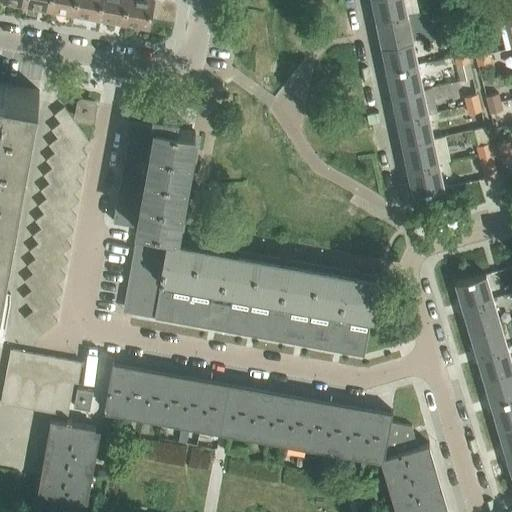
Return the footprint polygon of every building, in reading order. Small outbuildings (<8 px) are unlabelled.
[(50,0),(49,7),(74,11),(75,0),(50,0)] [(75,0),(74,11),(98,15),(101,0),(75,0)] [(101,0),(98,15),(123,20),(126,0),(101,0)] [(126,0),(123,20),(148,24),(150,15),(152,0),(126,0)] [(174,19),(178,1),(170,0),(152,0),(150,15),(174,19)] [(372,0),(377,20),(407,13),(404,0),(372,0)] [(456,11),(454,3),(442,6),(444,14),(456,11)] [(377,20),(382,45),(412,38),(422,36),(416,11),(407,13),(377,20)] [(458,16),(445,19),(448,31),(461,28),(458,16)] [(482,28),(470,31),(476,55),(488,52),(482,28)] [(415,52),(412,38),(382,45),(387,69),(418,63),(427,61),(424,50),(415,52)] [(467,53),(465,45),(452,48),(454,56),(467,53)] [(488,52),(476,55),(478,64),(490,61),(488,52)] [(469,61),(467,53),(454,56),(456,64),(469,61)] [(392,94),(423,88),(418,63),(387,69),(392,94)] [(0,306),(3,291),(39,90),(0,82),(0,306)] [(432,86),(423,88),(392,94),(398,119),(428,112),(437,110),(432,86)] [(486,96),(488,103),(501,100),(499,92),(486,96)] [(479,102),(477,94),(464,97),(466,105),(479,102)] [(78,118),(90,120),(93,118),(96,102),(94,100),(81,98),(79,99),(76,115),(78,118)] [(501,100),(488,103),(490,111),(503,108),(501,100)] [(481,109),(479,102),(466,105),(468,113),(481,109)] [(61,121),(68,131),(77,124),(64,106),(54,113),(61,121)] [(131,120),(118,193),(113,220),(177,232),(195,131),(176,128),(179,115),(153,110),(151,123),(131,120)] [(403,143),(433,137),(428,112),(398,119),(403,143)] [(52,128),(58,136),(67,147),(76,140),(68,131),(61,121),(52,128)] [(76,140),(80,146),(89,139),(77,124),(68,131),(76,140)] [(49,143),(55,151),(62,161),(72,154),(67,147),(58,136),(49,143)] [(408,168),(438,162),(433,137),(403,143),(408,168)] [(67,147),(72,154),(78,161),(87,154),(80,146),(76,140),(67,147)] [(498,143),(500,152),(511,148),(511,145),(511,140),(498,143)] [(477,145),(479,153),(491,151),(489,142),(477,145)] [(511,148),(500,152),(502,160),(511,157),(511,148)] [(46,158),(52,166),(61,178),(70,171),(62,161),(55,151),(46,158)] [(498,175),(491,151),(479,153),(485,178),(498,175)] [(62,161),(70,171),(75,176),(84,169),(78,161),(72,154),(62,161)] [(408,168),(413,193),(415,193),(444,187),(438,162),(408,168)] [(66,184),(61,178),(52,166),(43,173),(50,181),(57,191),(66,184)] [(61,178),(66,184),(72,191),(81,184),(75,176),(70,171),(61,178)] [(41,188),(44,193),(47,196),(54,206),(63,199),(59,193),(57,191),(50,181),(41,188)] [(57,191),(59,193),(63,199),(70,206),(78,200),(72,191),(66,184),(57,191)] [(38,203),(44,212),(52,221),(61,214),(54,206),(47,196),(38,203)] [(54,206),(61,214),(67,221),(76,215),(70,206),(63,199),(54,206)] [(35,219),(41,226),(49,236),(58,229),(52,221),(44,212),(35,219)] [(52,221),(58,229),(64,236),(73,230),(67,221),(61,214),(52,221)] [(33,234),(39,242),(47,252),(56,245),(49,236),(41,226),(33,234)] [(58,229),(49,236),(56,245),(61,252),(70,245),(64,236),(58,229)] [(136,234),(132,256),(139,259),(130,311),(152,315),(166,240),(136,234)] [(246,332),(260,257),(166,240),(152,315),(246,332)] [(30,249),(36,257),(43,266),(52,259),(47,252),(39,242),(30,249)] [(56,245),(47,252),(52,259),(59,267),(68,260),(61,252),(56,245)] [(27,264),(33,272),(40,281),(50,274),(43,266),(36,257),(27,264)] [(289,262),(260,257),(246,332),(276,338),(289,262)] [(52,259),(43,266),(50,274),(56,282),(65,275),(59,267),(52,259)] [(319,268),(289,262),(276,338),(305,343),(319,268)] [(305,343),(334,348),(348,273),(319,268),(305,343)] [(24,279),(32,288),(38,296),(47,289),(40,281),(33,272),(24,279)] [(463,306),(493,297),(486,272),(482,274),(475,275),(456,281),(463,306)] [(334,348),(359,353),(364,354),(378,278),(348,273),(334,348)] [(40,281),(47,289),(53,297),(62,290),(56,282),(50,274),(40,281)] [(34,309),(33,310),(35,312),(45,305),(38,296),(32,288),(23,295),(34,309)] [(47,289),(38,296),(45,305),(50,312),(59,305),(53,297),(47,289)] [(470,330),(500,321),(493,297),(463,306),(470,330)] [(45,305),(35,312),(47,328),(57,320),(50,312),(45,305)] [(47,328),(35,312),(33,310),(25,316),(38,334),(47,328)] [(507,345),(500,321),(470,330),(477,354),(507,345)] [(484,378),(511,370),(511,361),(507,345),(477,354),(484,378)] [(10,348),(7,369),(18,371),(22,350),(10,348)] [(22,350),(18,371),(30,374),(34,352),(22,350)] [(34,352),(30,374),(42,376),(46,354),(34,352)] [(46,354),(42,376),(54,378),(58,356),(46,354)] [(58,356),(54,378),(66,380),(70,358),(58,356)] [(70,358),(66,380),(74,381),(78,381),(81,360),(70,358)] [(230,427),(251,431),(384,455),(401,511),(449,511),(429,442),(418,445),(411,424),(391,420),(392,410),(113,359),(104,404),(220,425),(230,427)] [(30,374),(18,371),(7,369),(1,402),(68,414),(74,381),(66,380),(54,378),(42,376),(30,374)] [(511,370),(484,378),(491,403),(511,396),(511,370)] [(77,385),(73,405),(90,408),(93,388),(77,385)] [(499,427),(511,422),(511,396),(491,403),(499,427)] [(34,504),(34,505),(70,511),(79,511),(93,436),(95,425),(71,421),(72,418),(67,417),(66,420),(50,417),(50,419),(35,504),(34,504)] [(511,449),(511,422),(499,427),(506,451),(511,449)] [(180,427),(178,440),(187,441),(189,429),(180,427)] [(112,443),(113,435),(101,433),(100,441),(112,443)]
